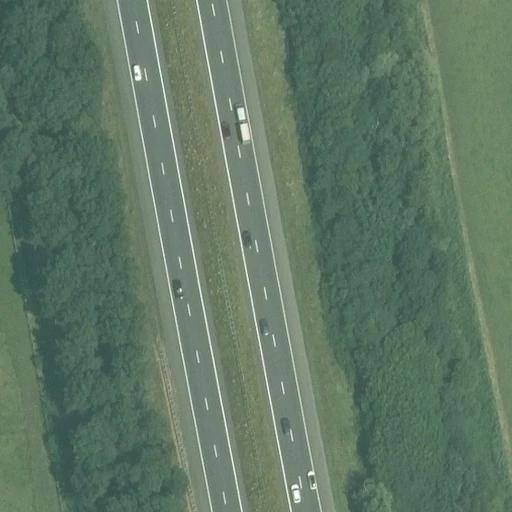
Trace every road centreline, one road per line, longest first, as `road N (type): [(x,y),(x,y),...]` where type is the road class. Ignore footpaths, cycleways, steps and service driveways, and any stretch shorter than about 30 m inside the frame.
road 1 (motorway): [(133,0),(227,511)]
road 2 (motorway): [(307,511),(213,0)]
